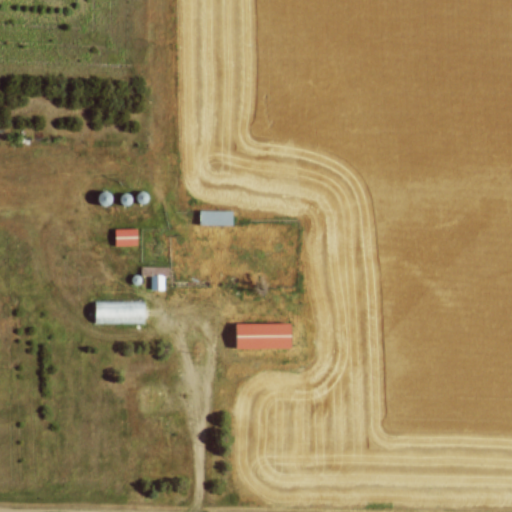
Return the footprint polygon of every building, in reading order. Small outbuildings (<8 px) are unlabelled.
[(197,208),(229,208),(229,223),(197,222),(197,208)] [(112,228),(135,228),(135,243),(112,243),(112,228)] [(150,274),(163,274),(162,287),(150,287),(150,274)] [(91,299),(142,300),(142,310),(141,322),(90,321),(91,299)] [(231,325),(288,325),(288,348),(231,348),(231,325)]
